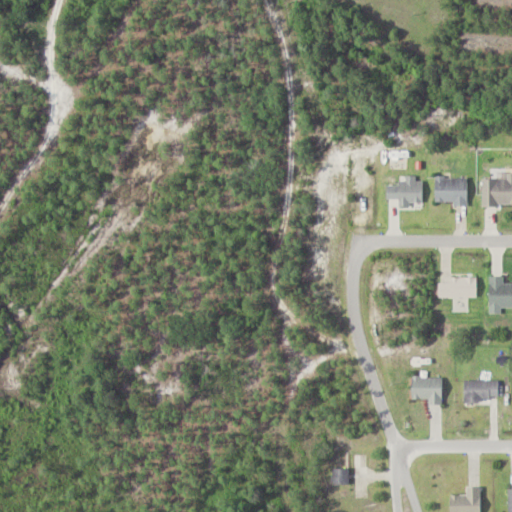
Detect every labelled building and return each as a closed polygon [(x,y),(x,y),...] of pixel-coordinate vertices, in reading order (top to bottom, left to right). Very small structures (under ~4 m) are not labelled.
[(436,204),(468,204),(468,177),(436,177),(436,204)] [(483,206),(511,206),(511,177),(483,177),(483,206)] [(388,191),(388,202),(423,203),(423,182),(398,182),(398,191),(388,191)] [(491,277),(491,314),(502,314),(502,308),(511,307),(511,284),(505,284),(505,277),(491,277)] [(444,405),(444,378),(413,378),(413,401),(429,401),(429,405),(444,405)] [(466,403),(500,403),(500,381),(466,381),(466,403)] [(350,486),(350,470),(334,470),(334,486),(350,486)] [(481,511),(482,488),(469,488),(469,497),(452,497),(451,511),(481,511)]
